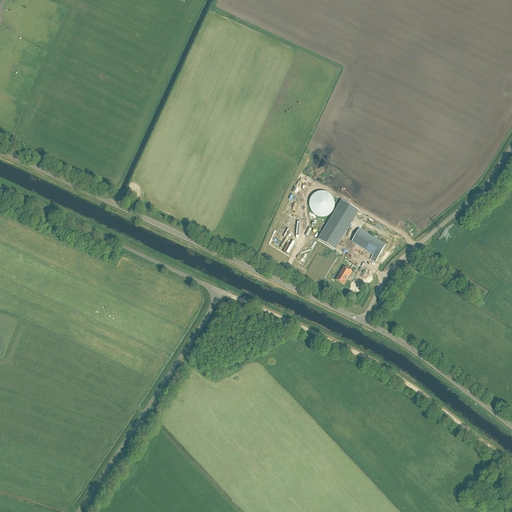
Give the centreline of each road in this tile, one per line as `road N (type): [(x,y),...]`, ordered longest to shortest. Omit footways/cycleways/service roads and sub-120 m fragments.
road 1 (unclassified): [(77,511),(218,292),(0,188)]
road 2 (tertiary): [(363,321),(0,150)]
road 3 (track): [(218,292),(382,367),(511,465)]
road 4 (unclassified): [(363,321),(392,268),(479,194),(511,146)]
road 5 (tertiary): [(511,426),(363,321)]
